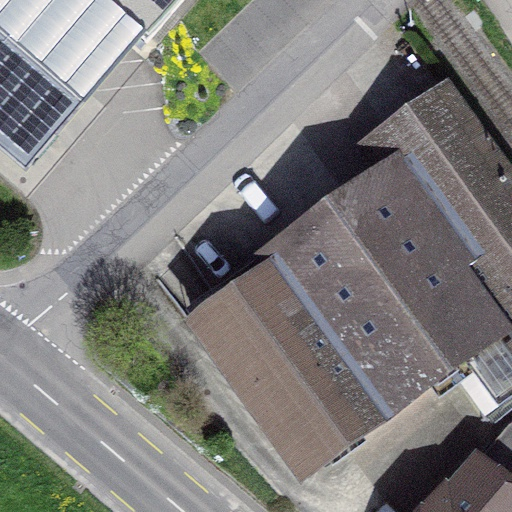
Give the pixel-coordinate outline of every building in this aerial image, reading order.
[(0,0),(0,124),(45,162),(147,43),(95,0),(0,0)] [(95,0),(147,43),(183,0),(95,0)] [(511,190),(453,108),(382,159),(397,180),(505,332),(511,341),(511,190)] [(197,335),(272,439),(316,469),(505,332),(397,180),(386,182),(271,265),(279,276),(197,335)] [(511,511),(511,423),(511,424),(435,511),(511,511)]
